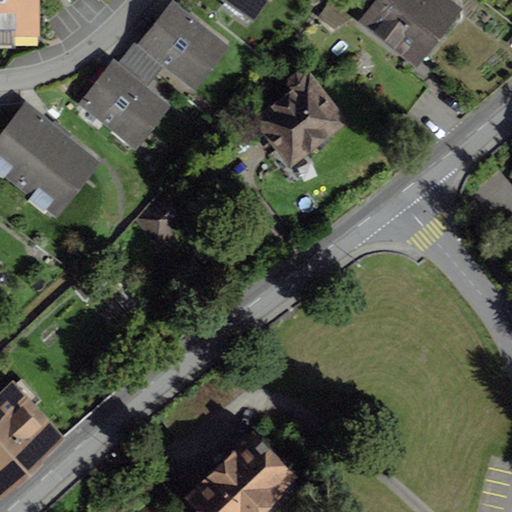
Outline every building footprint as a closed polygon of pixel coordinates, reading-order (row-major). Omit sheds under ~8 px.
[(0,0),(0,25),(31,26),(31,0),(0,0)] [(233,0),(246,9),(252,0),(233,0)] [(379,0),(384,3),(371,20),(413,52),(435,24),(444,23),(449,16),(449,6),(441,0),(379,0)] [(511,0),(495,0),(511,12),(511,0)] [(331,2),(320,16),(333,25),(348,14),(331,2)] [(146,44),(188,77),(218,40),(175,7),(146,44)] [(129,136),(158,99),(116,66),(87,103),(129,136)] [(401,67),(379,94),(403,113),(425,85),(401,67)] [(292,91),(259,117),(290,158),(307,145),(310,149),(315,150),(327,141),(328,135),(324,131),(341,119),(327,100),(327,96),(323,96),(304,72),(296,71),(289,77),(288,85),(292,91)] [(0,163),(52,204),(89,157),(54,129),(60,121),(48,112),(42,120),(26,108),(0,140),(0,163)] [(172,178),(161,188),(136,218),(156,244),(198,210),(172,178)] [(178,439),(250,383),(233,361),(161,418),(178,439)] [(21,380),(0,399),(0,481),(56,430),(32,403),(38,398),(21,380)] [(207,502),(196,511),(270,511),(298,485),(275,461),(279,457),(267,444),(269,442),(262,434),(255,441),(253,439),(237,454),(233,449),(208,473),(213,477),(197,493),(207,502)] [(143,511),(171,511),(158,498),(143,511)]
